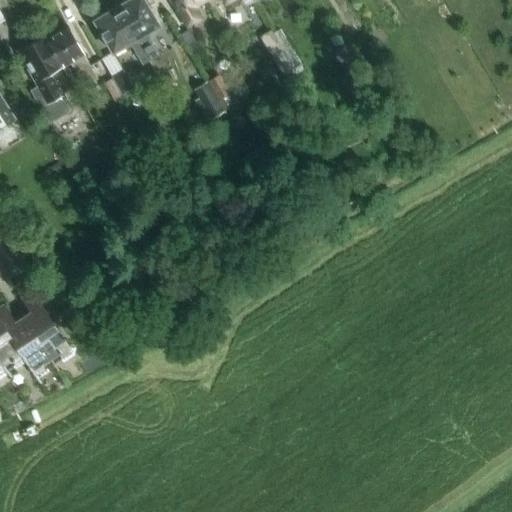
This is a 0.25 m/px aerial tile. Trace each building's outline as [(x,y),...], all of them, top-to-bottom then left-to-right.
[(143,0),(131,0),(121,6),(151,57),(160,52),(149,33),(159,27),(143,0)] [(194,6),(203,0),(173,0),(189,27),(202,20),(194,6)] [(141,63),(151,57),(121,6),(95,21),(114,53),(130,44),(141,63)] [(46,37),(63,68),(71,63),(82,84),(96,76),(85,56),(68,25),(46,37)] [(199,48),(188,30),(180,35),(191,54),(199,48)] [(289,80),(301,73),(276,34),(274,31),(261,39),(285,78),(287,77),(289,80)] [(276,34),(301,73),(306,70),(282,31),(276,34)] [(52,74),(63,68),(46,37),(19,52),(38,87),(31,91),(49,124),(72,111),(52,74)] [(134,88),(124,71),(113,77),(123,95),(134,88)] [(220,98),(230,92),(219,74),(209,80),(220,98)] [(124,98),(114,80),(106,84),(116,102),(124,98)] [(225,109),(209,83),(196,90),(212,117),(225,109)] [(0,128),(15,119),(0,94),(0,128)] [(309,116),(319,109),(310,95),(300,101),(309,116)] [(0,242),(13,235),(7,225),(0,228),(0,242)] [(0,256),(19,246),(13,235),(0,242),(0,256)] [(0,267),(1,270),(25,257),(19,246),(0,256),(0,267)] [(1,270),(7,281),(31,268),(25,257),(1,270)] [(30,313),(27,315),(58,361),(73,351),(31,288),(19,296),(30,313)] [(5,305),(0,308),(0,313),(28,355),(40,373),(58,361),(27,315),(16,322),(5,305)] [(0,352),(10,368),(28,355),(0,313),(0,352)] [(0,374),(10,368),(0,352),(0,374)]
